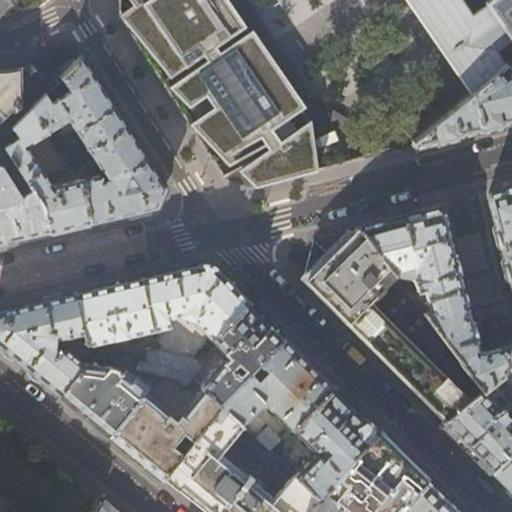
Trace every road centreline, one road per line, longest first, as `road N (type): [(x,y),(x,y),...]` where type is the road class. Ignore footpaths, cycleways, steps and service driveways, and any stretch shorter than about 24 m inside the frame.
road 1 (residential): [(494,511),(239,258),(220,225)]
road 2 (residential): [(0,37),(85,5),(220,225)]
road 3 (residential): [(511,154),(220,225)]
road 4 (residential): [(220,225),(0,276)]
road 5 (residential): [(0,385),(153,511)]
